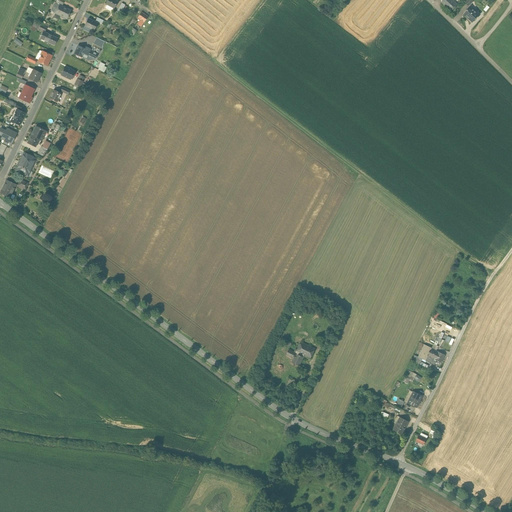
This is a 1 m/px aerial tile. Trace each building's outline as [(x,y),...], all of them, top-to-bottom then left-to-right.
[(117,1),(115,0),(107,0),(105,4),(113,8),(117,1)] [(458,4),(452,0),(443,0),(441,2),(451,11),(458,4)] [(55,2),(50,11),(53,12),(55,13),(59,4),(58,3),(55,2)] [(71,10),(59,4),(55,13),(67,19),(71,10)] [(470,7),(466,10),(467,11),(464,14),(472,22),(476,18),(479,14),(477,11),(476,12),(470,7)] [(148,16),(141,12),(137,18),(140,20),(144,22),(148,16)] [(97,23),(88,18),(84,26),(90,29),(94,30),(97,23)] [(45,33),(43,32),(40,38),(45,41),(48,34),(46,32),(45,33)] [(58,38),(48,34),(45,41),(54,45),(58,38)] [(16,38),(13,41),(19,46),(22,42),(16,38)] [(85,49),(78,46),(74,53),(82,57),(82,56),(85,51),(85,49)] [(92,52),(90,50),(89,53),(88,55),(95,59),(97,54),(92,52)] [(51,56),(43,52),(38,61),(47,65),(51,56)] [(36,60),(28,56),(26,60),(34,64),(36,60)] [(106,67),(104,66),(104,63),(99,62),(97,69),(104,71),(106,67)] [(74,71),(64,67),(61,74),(71,79),(74,71)] [(92,67),(88,74),(95,77),(99,70),(92,67)] [(41,73),(33,69),(29,78),(37,82),(41,73)] [(83,81),(77,78),(75,85),(80,87),(83,81)] [(34,89),(25,85),(19,98),(30,103),(32,99),(30,98),(34,89)] [(61,93),(54,90),(50,98),(57,102),(61,93)] [(25,113),(17,109),(13,117),(11,116),(9,120),(19,125),(25,113)] [(46,131),(36,126),(31,136),(39,139),(38,139),(41,141),(46,131)] [(7,128),(5,130),(1,128),(0,128),(0,138),(4,141),(11,144),(16,133),(7,128)] [(39,139),(31,136),(28,143),(35,147),(38,139),(39,139)] [(46,149),(41,146),(37,153),(42,156),(46,149)] [(37,157),(24,152),(22,155),(35,161),(37,157)] [(35,161),(22,155),(15,171),(28,177),(35,161)] [(18,179),(16,184),(26,189),(28,184),(18,179)] [(16,184),(7,180),(0,193),(10,197),(16,184)] [(302,342),(297,352),(299,352),(304,355),(310,358),(315,349),(302,342)] [(418,357),(422,359),(425,360),(425,361),(426,361),(428,356),(430,352),(429,352),(431,348),(424,344),(418,357)] [(445,355),(432,348),(430,352),(428,356),(433,359),(441,363),(445,355)] [(296,353),(289,349),(286,355),(293,358),(295,356),(296,353)] [(299,352),(297,357),(295,356),(293,358),(292,362),(299,366),(304,355),(299,352)] [(418,357),(415,355),(412,360),(420,364),(422,359),(418,357)] [(417,374),(413,372),(411,376),(414,378),(419,381),(421,378),(417,374)] [(422,396),(413,391),(408,403),(417,407),(422,396)] [(404,402),(399,399),(397,403),(395,406),(401,408),(404,402)] [(400,417),(393,430),(402,434),(408,421),(400,417)] [(426,438),(419,435),(416,441),(423,445),(426,438)]
